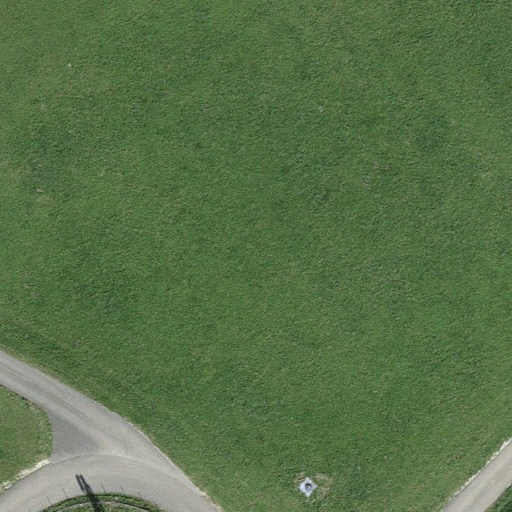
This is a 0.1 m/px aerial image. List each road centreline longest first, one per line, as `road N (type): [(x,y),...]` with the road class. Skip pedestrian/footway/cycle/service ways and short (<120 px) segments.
road 1 (motorway): [(511,198),(206,511)]
road 2 (track): [(0,372),(115,444),(22,511)]
road 3 (motorway): [(356,511),(511,348)]
